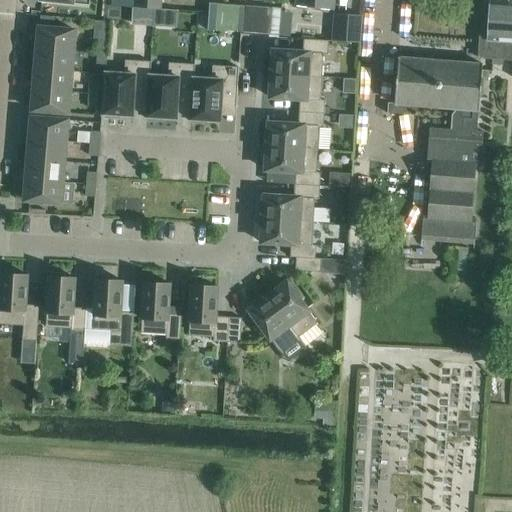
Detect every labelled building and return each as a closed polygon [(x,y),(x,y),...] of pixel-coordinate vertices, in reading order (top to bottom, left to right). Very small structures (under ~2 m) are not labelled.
[(105,0),(105,4),(160,11),(161,0),(105,0)] [(296,0),(296,5),(334,9),(334,0),(296,0)] [(480,36),(479,58),(511,61),(511,0),(490,0),(488,37),(480,36)] [(210,3),(208,27),(208,30),(279,36),(280,24),(281,8),(210,3)] [(363,16),(334,14),(332,41),(361,43),(363,16)] [(280,24),(279,36),(290,36),(291,25),(280,24)] [(75,29),(39,26),(37,48),(73,51),(75,29)] [(98,39),(97,53),(107,54),(107,40),(98,39)] [(269,59),(268,73),(322,76),(324,53),(328,54),(329,40),(303,39),(302,51),(273,50),(272,59),(269,59)] [(73,51),(37,48),(35,68),(72,71),(73,51)] [(107,54),(97,53),(97,63),(106,64),(107,54)] [(388,108),(388,113),(415,115),(416,106),(456,109),(452,113),(451,130),(461,131),(477,132),(478,118),(479,111),(481,78),(488,79),(488,71),(482,70),(483,64),(398,57),(395,103),(388,102),(388,108)] [(148,101),(150,61),(126,60),(125,73),(105,72),(103,114),(105,114),(105,117),(121,118),(121,115),(133,116),(134,100),(148,101)] [(192,104),(194,64),(171,62),(171,76),(153,75),(154,61),(150,61),(148,101),(147,117),(149,117),(149,120),(164,121),(164,118),(176,119),(178,103),(192,104)] [(236,107),(239,67),(215,65),(214,79),(196,78),(197,64),(194,64),(192,104),(190,120),(192,120),(192,123),(208,124),(208,121),(220,122),(221,106),(236,107)] [(72,71),(35,68),(34,88),(70,91),(72,71)] [(321,99),(322,76),(268,73),(267,87),(270,87),(270,97),(300,99),(299,111),(324,113),(325,100),(321,99)] [(99,82),(90,82),(89,93),(98,94),(99,82)] [(70,91),(34,88),(32,110),(68,113),(70,91)] [(98,94),(89,93),(88,105),(97,106),(98,94)] [(323,126),(324,113),(299,111),(298,124),(268,122),(268,132),(264,132),(264,146),(317,149),(319,126),(323,126)] [(68,120),(31,117),(30,138),(66,141),(68,120)] [(422,219),(421,235),(474,239),(475,223),(470,222),(472,195),(474,167),(481,168),(483,132),(477,132),(461,131),(451,130),(429,128),(427,159),(431,159),(427,220),(422,219)] [(100,132),(91,131),(90,143),(100,144),(100,132)] [(66,141),(30,138),(28,158),(64,161),(66,141)] [(100,144),(90,143),(89,155),(98,156),(100,144)] [(316,172),(317,149),(264,146),(263,160),(266,160),(265,170),(295,171),(294,184),(320,186),(320,172),(316,172)] [(64,161),(28,158),(26,178),(62,182),(64,161)] [(97,172),(88,171),(87,184),(96,184),(97,172)] [(62,182),(26,178),(24,200),(61,203),(62,182)] [(96,184),(87,184),(86,195),(95,196),(96,184)] [(319,199),(320,186),(294,184),(294,197),(264,195),(263,205),(260,204),(259,218),(313,222),(314,199),(319,199)] [(312,244),(313,222),(259,218),(258,232),(262,232),(261,242),(291,244),(290,257),(315,258),(316,245),(312,244)] [(315,259),(297,258),(297,259),(297,272),(321,273),(321,260),(315,259)] [(0,323),(23,325),(22,340),(36,341),(39,305),(25,304),(27,274),(17,274),(17,270),(4,270),(4,273),(2,273),(0,297),(0,323)] [(46,327),(71,328),(70,343),(84,344),(86,308),(73,307),(75,277),(64,277),(64,273),(52,273),(51,276),(49,276),(46,327)] [(93,329),(111,331),(110,345),(132,347),(134,311),(121,310),(122,280),(112,280),(112,276),(99,276),(99,279),(97,279),(93,329)] [(181,314),(168,313),(170,283),(159,282),(159,279),(147,278),(146,281),(144,281),(141,332),(166,334),(166,338),(180,339),(181,314)] [(277,285),(266,293),(298,337),(317,322),(287,282),(279,287),(277,285)] [(218,288),(189,286),(187,324),(190,324),(190,336),(214,336),(214,341),(227,342),(229,318),(216,317),(218,288)] [(256,304),(249,310),(279,351),(279,350),(288,362),(306,348),(298,337),(266,293),(255,301),(256,304)] [(241,318),(229,318),(227,342),(240,343),(241,318)] [(164,411),(176,411),(177,395),(165,394),(164,411)]
